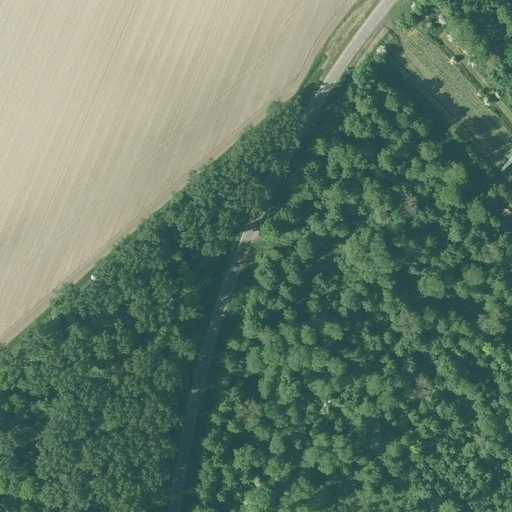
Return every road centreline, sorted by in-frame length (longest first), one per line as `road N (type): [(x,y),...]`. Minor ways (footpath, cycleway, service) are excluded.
road 1 (tertiary): [(172,511),(208,343),(251,226),(304,121),(389,0)]
road 2 (track): [(251,226),(511,337)]
